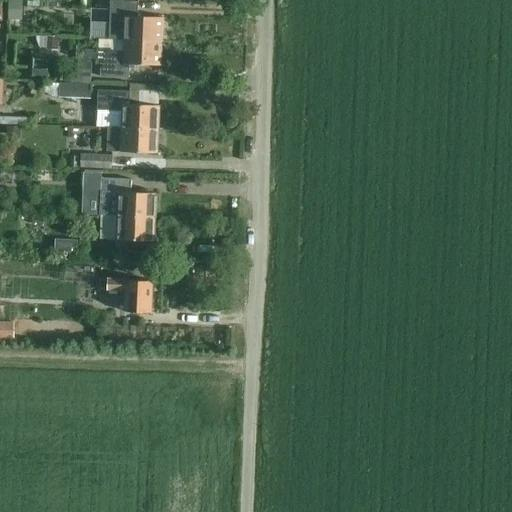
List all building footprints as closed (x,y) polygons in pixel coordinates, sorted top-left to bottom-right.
[(9,0),(9,17),(21,17),(21,0),(9,0)] [(108,14),(109,0),(90,0),(90,13),(108,14)] [(124,26),(124,41),(162,42),(163,17),(117,15),(116,26),(124,26)] [(36,37),(36,40),(39,49),(46,49),(47,38),(36,37)] [(46,49),(46,51),(57,52),(57,38),(47,38),(46,49)] [(162,42),(124,41),(123,51),(110,50),(109,63),(100,63),(100,76),(129,78),(129,64),(161,66),(162,42)] [(76,63),(76,82),(91,83),(91,63),(76,63)] [(66,82),(66,96),(90,96),(91,83),(76,82),(66,82)] [(98,89),(97,126),(108,126),(120,127),(120,128),(159,130),(160,106),(131,104),(131,91),(98,89)] [(108,126),(107,152),(111,152),(157,154),(159,130),(120,128),(120,127),(108,126)] [(6,136),(19,136),(19,127),(6,127),(6,136)] [(3,153),(2,168),(12,168),(13,153),(3,153)] [(112,168),(113,156),(80,154),(79,166),(112,168)] [(32,171),(32,184),(51,184),(50,170),(32,171)] [(100,215),(100,216),(155,218),(156,193),(131,192),(131,179),(102,178),(101,201),(100,215)] [(0,230),(14,231),(15,213),(0,211),(0,230)] [(100,216),(99,238),(109,239),(108,253),(125,254),(126,239),(154,241),(155,218),(100,216)] [(12,241),(12,255),(25,256),(25,241),(12,241)] [(53,241),(52,258),(75,259),(76,242),(53,241)] [(136,253),(135,261),(146,262),(147,253),(136,253)] [(151,313),(153,281),(107,278),(107,279),(99,278),(98,289),(125,291),(123,312),(151,313)] [(0,337),(12,337),(12,319),(0,319),(0,337)]
